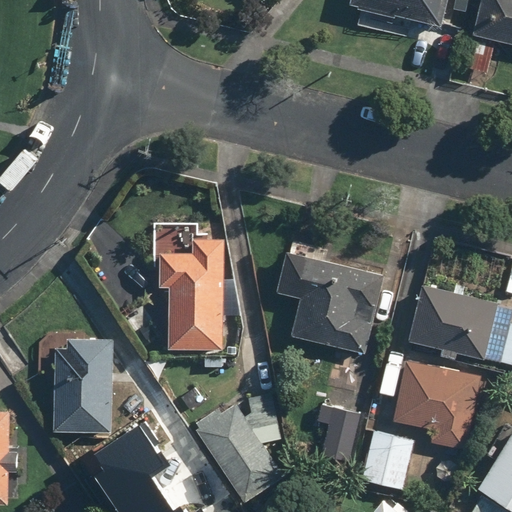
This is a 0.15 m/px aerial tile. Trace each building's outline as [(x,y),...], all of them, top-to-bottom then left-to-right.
[(447,0),(351,0),(350,5),(441,26),(447,0)] [(511,0),(481,0),(473,34),(511,43),(511,0)] [(317,252),(316,255),(286,249),(278,291),(306,296),(297,332),(366,350),(376,310),(378,311),(386,269),(317,252)] [(166,346),(225,346),(225,254),(167,253),(166,346)] [(425,283),(411,338),(486,357),(500,301),(425,283)] [(511,322),(503,359),(511,360),(511,322)] [(116,334),(49,331),(42,341),(41,371),(58,372),(56,427),(112,430),(116,334)] [(483,374),(407,357),(391,425),(467,442),(483,374)] [(288,477),(262,438),(278,436),(273,393),(235,397),(236,401),(200,426),(251,502),(288,477)] [(335,405),(323,452),(351,459),(363,412),(335,405)] [(12,412),(0,411),(0,502),(11,503),(11,497),(19,497),(21,443),(11,442),(12,412)] [(377,431),(367,475),(407,483),(416,440),(377,431)] [(511,436),(481,486),(511,505),(511,436)] [(220,511),(229,507),(196,450),(174,463),(202,511),(220,511)] [(406,511),(391,499),(379,511),(406,511)]
